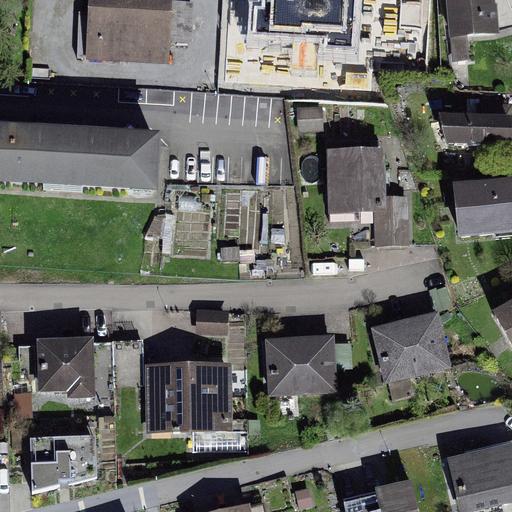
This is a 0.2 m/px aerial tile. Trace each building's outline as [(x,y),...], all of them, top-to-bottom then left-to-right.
[(162,0),(82,0),(79,66),(159,71),(162,0)] [(273,0),(224,0),(221,64),(316,69),(319,25),(273,22),(273,0)] [(334,0),(331,65),(398,69),(402,0),(334,0)] [(495,41),(490,0),(447,0),(434,1),(438,47),(495,41)] [(506,154),(506,128),(438,127),(437,153),(506,154)] [(0,193),(59,196),(62,146),(0,142),(0,193)] [(155,202),(157,151),(62,146),(59,196),(155,202)] [(384,207),(384,163),(326,163),(326,223),(375,223),(375,252),(408,252),(408,207),(384,207)] [(511,246),(511,192),(511,191),(452,194),(455,250),(511,246)] [(197,311),(197,333),(230,334),(230,311),(197,311)] [(511,366),(511,311),(487,323),(508,368),(511,366)] [(385,391),(454,374),(441,322),(371,339),(385,391)] [(272,406),(339,399),(333,341),(266,347),(272,406)] [(68,407),(94,406),(93,349),(38,351),(39,401),(68,400),(68,407)] [(152,434),(229,435),(230,377),(153,376),(152,434)] [(21,484),(92,484),(93,447),(21,446),(21,484)] [(511,451),(448,467),(458,511),(486,511),(511,506),(511,451)] [(421,511),(415,490),(345,510),(345,511),(421,511)]
